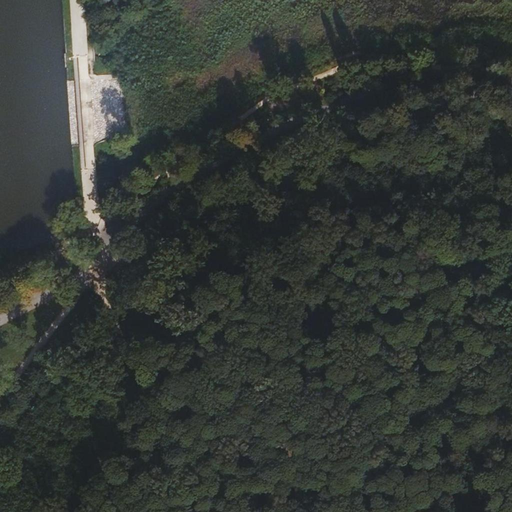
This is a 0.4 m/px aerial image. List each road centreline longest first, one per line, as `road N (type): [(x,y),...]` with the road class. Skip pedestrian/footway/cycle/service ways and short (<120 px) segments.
road 1 (track): [(97,261),(131,219),(270,127),(431,83),(511,88)]
road 2 (track): [(511,342),(316,110)]
road 3 (track): [(192,511),(97,261)]
road 4 (track): [(96,219),(78,0)]
road 5 (track): [(0,401),(97,261),(96,219)]
